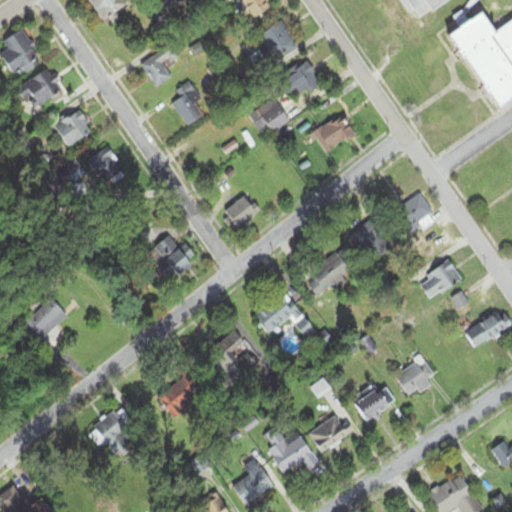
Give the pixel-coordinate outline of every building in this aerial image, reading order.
[(87,0),(105,24),(130,6),(125,0),(87,0)] [(255,21),(273,7),(267,0),(245,0),(241,4),(255,21)] [(402,0),(415,22),(452,0),(402,0)] [(498,111),(511,102),(511,23),(496,33),(485,15),(452,35),(498,111)] [(297,47),(282,23),(254,41),(269,65),(297,47)] [(1,56),(14,79),(42,63),(23,31),(3,43),(8,51),(1,56)] [(156,89),(172,79),(165,67),(180,57),(173,45),(141,66),(156,89)] [(65,95),(48,70),(20,89),(37,114),(65,95)] [(175,91),(180,101),(174,104),(185,128),(207,118),(192,84),(175,91)] [(289,124),(274,100),(248,116),(263,140),(289,124)] [(55,128),(69,149),(93,132),(78,111),(55,128)] [(353,133),(337,115),(311,141),(327,158),(353,133)] [(123,172),(107,149),(87,163),(103,186),(123,172)] [(65,169),(73,182),(84,174),(76,162),(65,169)] [(389,222),(406,239),(433,212),(416,195),(389,222)] [(257,211),(240,198),(225,216),(242,230),(257,211)] [(178,277),(198,260),(185,246),(179,251),(168,239),(148,257),(167,280),(175,273),(178,277)] [(352,278),(341,258),(304,278),(315,299),(352,278)] [(429,302),(461,282),(450,263),(418,283),(429,302)] [(254,316),(269,337),(290,321),(303,340),(313,333),(286,294),(254,316)] [(458,311),(468,305),(461,294),(451,300),(458,311)] [(37,346),(67,318),(49,299),(20,327),(37,346)] [(465,334),(474,350),(511,327),(511,326),(503,311),(465,334)] [(229,386),(258,365),(235,333),(206,355),(229,386)] [(427,381),(433,376),(421,359),(395,378),(410,399),(431,385),(427,381)] [(158,402),(175,420),(207,391),(190,373),(158,402)] [(355,404),(363,422),(396,407),(387,389),(355,404)] [(95,424),(111,459),(140,446),(124,411),(95,424)] [(342,417),(309,434),(319,454),(352,437),(342,417)] [(299,434),(285,442),(277,429),(262,438),(284,474),(303,463),(308,472),(318,466),(299,434)] [(232,488),(245,508),(273,489),(255,461),(243,468),(249,477),(232,488)] [(435,511),(451,511),(474,497),(460,476),(426,497),(435,511)] [(50,511),(43,500),(27,510),(13,489),(0,497),(0,503),(5,511),(50,511)] [(226,511),(222,497),(196,506),(197,511),(226,511)]
